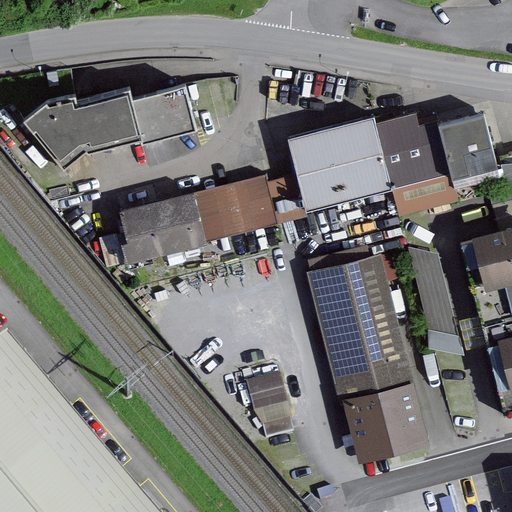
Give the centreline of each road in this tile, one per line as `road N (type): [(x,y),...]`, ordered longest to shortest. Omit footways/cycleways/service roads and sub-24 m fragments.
road 1 (unclassified): [(0,52),(175,31),(511,78)]
road 2 (residential): [(338,497),(511,452)]
